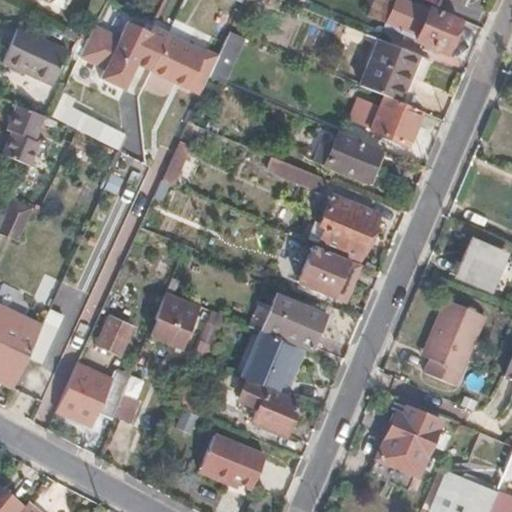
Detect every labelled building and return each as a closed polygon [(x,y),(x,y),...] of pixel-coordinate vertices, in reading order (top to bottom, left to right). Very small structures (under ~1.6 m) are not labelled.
[(442,51),(455,21),(426,8),(422,18),(410,13),(405,25),(417,30),(413,39),(442,51)] [(117,38),(91,26),(77,58),(102,70),(98,80),(122,91),(134,64),(198,94),(206,77),(216,55),(152,25),(149,33),(125,22),(117,38)] [(66,54),(15,31),(0,64),(0,65),(52,88),(66,54)] [(222,84),(243,38),(227,31),(216,55),(206,77),(222,84)] [(394,101),(413,54),(375,38),(356,85),(381,96),(394,101)] [(67,108),(71,100),(60,94),(49,117),(97,140),(103,126),(67,108)] [(403,146),(417,111),(398,103),(394,101),(381,96),(367,130),(369,131),(403,146)] [(36,143),(31,141),(41,117),(16,105),(5,131),(8,133),(0,150),(0,155),(25,167),(36,143)] [(375,151),(335,134),(322,165),(362,181),(375,151)] [(177,140),(159,180),(172,185),(190,145),(177,140)] [(368,184),(381,153),(375,151),(362,181),(368,184)] [(281,175),(286,164),(270,157),(263,174),(279,180),(281,175)] [(326,180),(286,164),(281,175),(321,191),(326,180)] [(148,229),(168,184),(159,180),(139,224),(148,229)] [(357,257),(375,214),(328,194),(316,224),(321,226),(315,240),(316,240),(357,257)] [(0,234),(12,241),(28,209),(10,200),(0,220),(0,234)] [(315,240),(321,226),(316,224),(311,221),(304,236),(315,240)] [(488,289),(503,254),(468,239),(453,275),(488,289)] [(343,300),(358,263),(310,243),(295,280),(343,300)] [(307,348),(322,314),(275,294),(259,327),(307,348)] [(462,363),(482,317),(443,299),(429,330),(434,333),(424,358),(426,359),(420,373),(451,386),(462,363)] [(179,347),(193,315),(160,301),(152,321),(154,322),(148,335),(174,346),(174,345),(179,347)] [(38,325),(0,307),(0,330),(29,344),(36,331),(38,325)] [(209,316),(211,310),(204,308),(202,313),(209,316)] [(94,343),(107,317),(99,313),(86,340),(94,343)] [(116,353),(128,327),(107,317),(94,343),(116,353)] [(24,356),(29,344),(0,330),(0,382),(10,387),(13,378),(24,356)] [(291,360),(297,346),(258,330),(239,376),(242,378),(281,395),(295,361),(291,360)] [(424,358),(434,333),(429,330),(417,355),(424,358)] [(37,362),(49,337),(36,331),(29,344),(24,356),(37,362)] [(295,361),(301,348),(297,346),(291,360),(295,361)] [(511,351),(501,378),(511,383),(511,351)] [(86,369),(91,357),(81,352),(75,366),(86,370),(86,369)] [(86,370),(75,366),(71,374),(103,387),(107,378),(86,369),(86,370)] [(119,401),(122,392),(128,379),(110,371),(107,378),(103,387),(99,395),(68,381),(57,403),(88,417),(92,411),(110,419),(111,418),(119,401)] [(103,387),(71,374),(68,381),(99,395),(103,387)] [(283,435),(296,406),(253,387),(247,403),(255,407),(249,421),(283,435)] [(130,426),(140,401),(122,392),(119,401),(111,418),(130,426)] [(443,437),(433,432),(437,422),(403,407),(395,424),(390,422),(375,457),(415,474),(428,443),(438,448),(443,437)] [(247,484),(260,454),(209,431),(194,468),(224,481),(226,476),(247,484)] [(511,447),(495,489),(511,495),(511,447)] [(415,474),(375,457),(369,472),(409,489),(415,474)] [(485,511),(495,489),(457,473),(454,480),(441,475),(425,511),(428,511),(485,511)] [(0,511),(11,511),(18,504),(0,489),(0,511)] [(511,511),(511,495),(495,489),(485,511),(511,511)] [(35,511),(24,502),(15,511),(35,511)]
